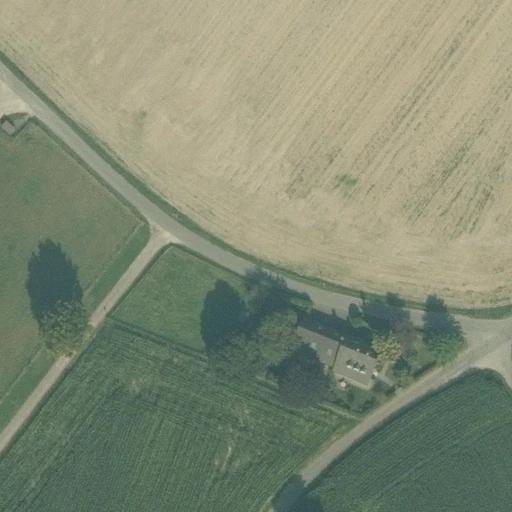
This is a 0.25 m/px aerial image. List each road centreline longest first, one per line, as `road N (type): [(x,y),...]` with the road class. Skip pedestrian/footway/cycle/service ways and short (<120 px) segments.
road 1 (unclassified): [(10,89),(167,229),(310,297),(493,339)]
road 2 (unclassified): [(272,511),(279,494),(493,339)]
